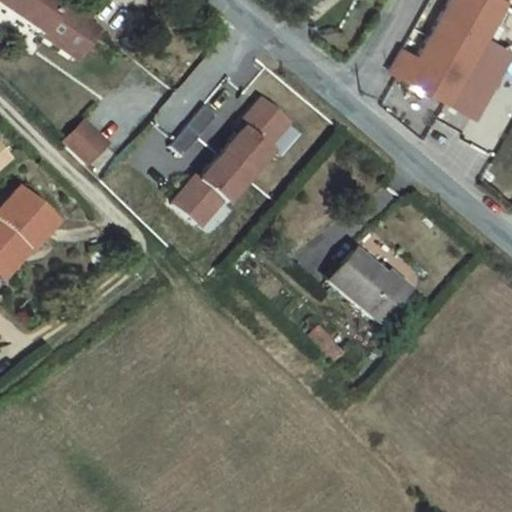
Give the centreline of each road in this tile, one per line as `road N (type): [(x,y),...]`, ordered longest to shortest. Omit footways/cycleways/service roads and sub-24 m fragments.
road 1 (unknown): [(230,26),(191,77),(141,103),(82,86),(33,53)]
road 2 (unclassified): [(339,110),(511,252)]
road 3 (unclassified): [(197,0),(339,110)]
road 4 (residential): [(339,110),(400,0)]
